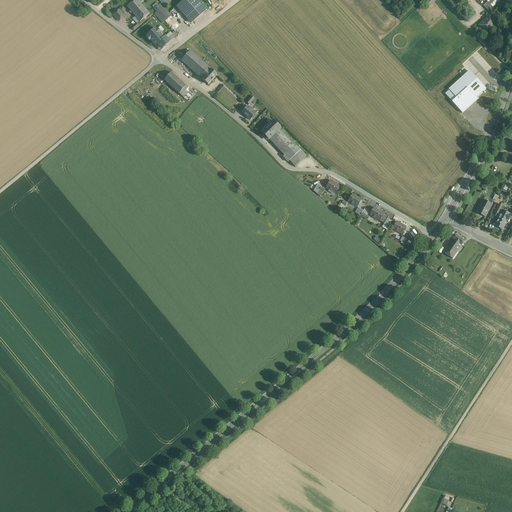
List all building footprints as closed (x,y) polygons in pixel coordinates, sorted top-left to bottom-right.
[(150,14),(137,0),(135,0),(127,7),(140,22),(150,14)] [(177,7),(191,23),(207,9),(199,0),(184,0),(180,4),(177,7)] [(488,2),(483,6),(488,11),(493,7),(488,2)] [(168,11),(161,3),(159,6),(165,13),(168,11)] [(165,13),(159,6),(154,9),(165,21),(171,15),(168,11),(165,13)] [(119,10),(113,15),(119,22),(125,16),(119,10)] [(489,16),(479,25),(485,32),(496,23),(489,16)] [(161,33),(157,29),(156,30),(155,29),(147,36),(148,37),(147,38),(149,41),(151,40),(153,42),(154,42),(155,43),(156,43),(158,44),(159,43),(163,48),(170,42),(165,37),(163,39),(159,34),(161,33)] [(211,71),(190,51),(182,61),(202,80),(211,71)] [(449,90),(445,94),(463,114),(478,100),(476,98),(486,89),(469,70),(448,89),(449,90)] [(211,71),(202,80),(208,85),(217,76),(211,71)] [(186,86),(171,73),(164,81),(179,94),(186,86)] [(186,86),(179,94),(184,98),(191,90),(186,86)] [(256,113),(248,107),(242,113),(250,120),(256,113)] [(273,121),(261,132),(267,139),(268,138),(269,139),(280,129),(281,129),(273,121)] [(300,152),(280,129),(269,139),(284,156),(283,157),(288,163),(290,161),(300,152)] [(300,152),(290,161),(295,167),(305,157),(300,152)] [(339,187),(330,181),(326,188),(335,194),(339,187)] [(362,200),(352,195),(348,201),(357,207),(362,200)] [(491,205),(483,200),(477,211),(485,216),(491,205)] [(363,211),(358,208),(355,213),(360,216),(362,213),(363,211)] [(370,211),(365,208),(363,211),(362,213),(367,216),(370,211)] [(388,217),(374,208),(370,215),(384,224),(387,219),(388,217)] [(511,215),(502,210),(499,218),(506,222),(507,223),(511,215)] [(506,222),(499,218),(495,226),(502,230),(506,222)] [(405,227),(396,222),(392,229),(401,234),(405,227)] [(464,241),(455,235),(452,239),(461,246),(464,241)] [(461,246),(452,239),(443,252),(452,259),(461,246)]
